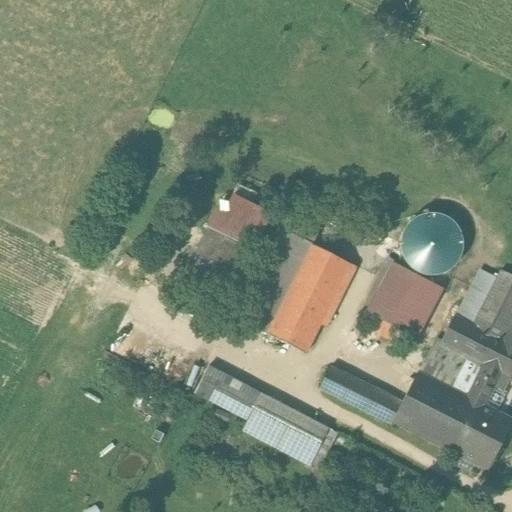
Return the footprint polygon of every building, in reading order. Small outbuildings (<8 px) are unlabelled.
[(221,199),(207,228),(252,250),(265,221),(221,199)] [(287,210),(277,228),(311,245),(320,227),(287,210)] [(183,273),(228,295),(252,250),(207,228),(195,252),(183,273)] [(266,335),(311,245),(311,246),(311,245),(277,228),(232,318),(266,335)] [(311,245),(266,335),(305,355),(325,316),(330,318),(355,268),(311,246),(311,245)] [(445,292),(395,267),(370,316),(375,318),(398,330),(420,341),(445,292)] [(477,270),(453,317),(472,326),(496,279),(477,270)] [(511,276),(500,271),(496,279),(472,326),(503,342),(511,324),(511,276)] [(511,346),(503,342),(472,326),(453,317),(440,342),(490,368),(472,402),(476,404),(483,408),(494,386),(503,391),(511,372),(511,346)] [(398,330),(375,318),(369,332),(392,343),(398,330)] [(511,324),(503,342),(511,346),(511,324)] [(440,342),(435,340),(418,374),(472,402),(490,368),(440,342)] [(326,428),(208,367),(194,394),(249,422),(244,431),(307,464),(326,428)] [(401,404),(329,368),(319,389),(391,426),(393,422),(392,421),(401,404)] [(418,374),(416,374),(401,404),(392,421),(393,422),(452,452),(476,404),(472,402),(418,374)] [(509,394),(503,391),(494,386),(483,408),(498,415),(509,394)] [(483,408),(476,404),(452,452),(488,470),(511,422),(498,415),(483,408)]
